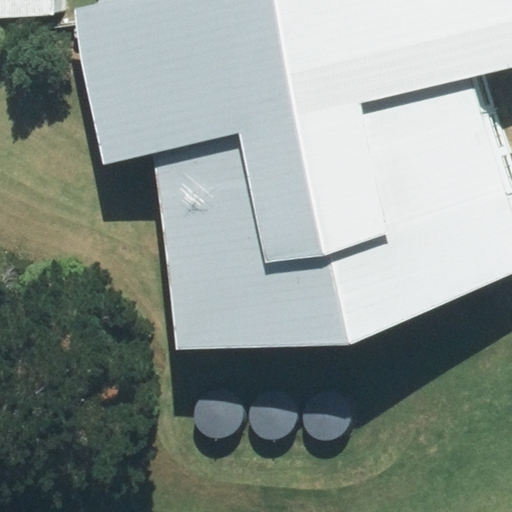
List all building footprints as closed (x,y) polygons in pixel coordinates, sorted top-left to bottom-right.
[(65,0),(0,0),(0,19),(66,15),(65,0)] [(242,0),(130,0),(101,6),(81,10),(107,169),(156,159),(246,141),(268,137),(242,0)] [(246,141),(274,269),(331,265),(396,238),(368,112),(484,84),(511,76),(511,0),(242,0),(268,137),(246,141)] [(368,112),(396,238),(511,188),(511,184),(484,84),(368,112)] [(246,141),(156,159),(173,276),(274,269),(246,141)] [(511,188),(396,238),(440,314),(511,276),(511,188)] [(331,265),(274,269),(278,357),(356,355),(440,314),(396,238),(331,265)] [(278,357),(274,269),(173,276),(185,357),(278,357)] [(198,429),(204,434),(211,438),(219,439),(227,437),(233,433),(238,427),(241,419),(241,411),(239,404),(234,397),(227,393),(220,391),(212,391),(205,394),(199,399),(195,406),(193,414),(194,422),(198,429)] [(254,432),(259,438),(266,441),(274,442),(282,440),(289,436),(294,430),(297,422),(297,414),(295,407),(290,400),(283,396),(275,394),(268,394),(260,397),(254,403),(251,409),(249,417),(250,425),(254,432)] [(309,432),(314,437),(321,441),(329,442),(337,440),(344,436),(349,430),(352,422),(352,414),(350,407),(345,400),(338,396),(330,394),(323,394),(315,397),(309,402),(306,409),(304,417),(305,425),(309,432)]
